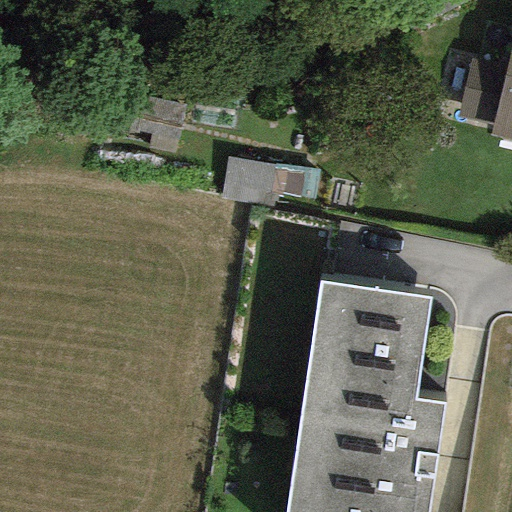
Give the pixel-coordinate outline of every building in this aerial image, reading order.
[(415,0),(403,7),(415,29),(470,0),(415,0)] [(511,34),(488,138),(511,143),(511,34)] [(456,117),(488,124),(502,64),(469,57),(456,117)] [(183,110),(135,98),(126,132),(150,138),(147,147),(171,153),(183,110)] [(316,170),(224,160),(220,202),(268,208),(270,195),(313,199),(316,170)] [(428,297),(318,281),(284,511),(424,511),(440,404),(413,400),(428,297)]
